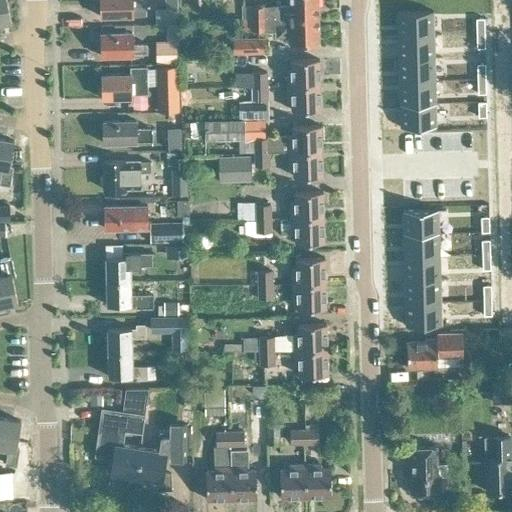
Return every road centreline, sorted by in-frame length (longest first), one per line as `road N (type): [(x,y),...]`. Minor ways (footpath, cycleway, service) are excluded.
road 1 (residential): [(373,511),(354,0)]
road 2 (residential): [(511,276),(499,0)]
road 3 (residential): [(40,320),(39,129)]
